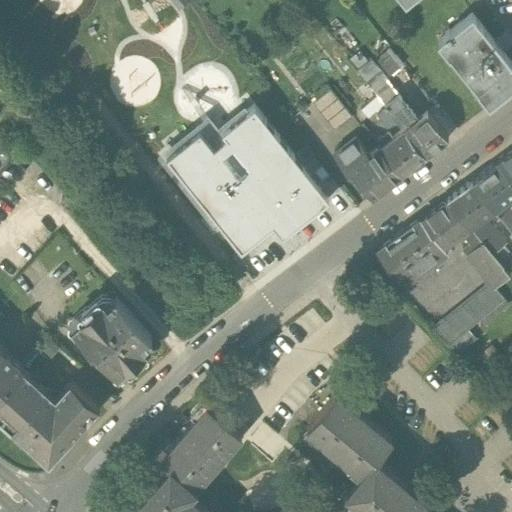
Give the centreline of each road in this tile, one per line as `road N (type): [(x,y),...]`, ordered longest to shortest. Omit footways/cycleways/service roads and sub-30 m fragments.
road 1 (residential): [(54,511),(136,418),(311,271)]
road 2 (residential): [(311,271),(469,452),(494,506)]
road 3 (residential): [(311,271),(511,117)]
